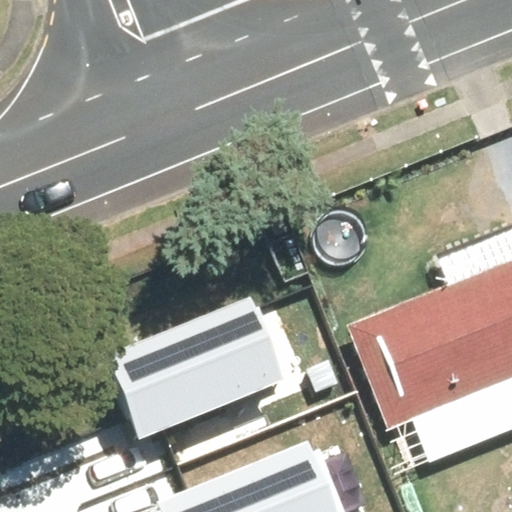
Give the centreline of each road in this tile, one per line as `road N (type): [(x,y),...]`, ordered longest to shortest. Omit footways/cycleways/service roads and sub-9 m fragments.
road 1 (tertiary): [(170,121),(456,0)]
road 2 (tertiary): [(0,188),(170,121)]
road 3 (residential): [(170,121),(121,0)]
